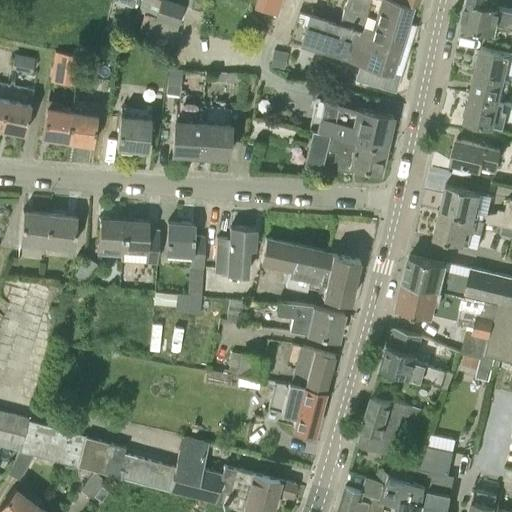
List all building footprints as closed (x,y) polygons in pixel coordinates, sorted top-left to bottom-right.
[(177,27),(184,5),(167,0),(141,0),(137,12),(145,14),(140,33),(171,42),(177,27)] [(345,0),(339,22),(338,22),(308,13),(307,13),(298,10),(288,40),(359,62),(354,77),(386,86),(413,2),(405,0),(345,0)] [(465,0),(461,24),(493,31),(492,37),(511,41),(511,7),(497,5),(497,3),(481,0),(465,0)] [(511,52),(481,46),(476,70),(509,78),(511,78),(511,52)] [(52,68),(77,72),(79,54),(55,50),(52,68)] [(270,65),(282,68),(285,53),(274,50),(270,65)] [(33,57),(14,53),(11,68),(31,72),(33,57)] [(177,97),(182,69),(168,67),(164,95),(177,97)] [(476,70),(470,94),(497,100),(500,87),(506,88),(509,78),(476,70)] [(214,80),(253,83),(254,74),(214,71),(214,80)] [(504,102),(497,100),(470,94),(465,119),(502,128),(506,113),(502,112),(504,102)] [(22,133),(23,133),(29,105),(3,99),(0,113),(0,128),(22,133)] [(339,135),(385,147),(393,115),(354,106),(329,101),(326,114),(320,112),(316,129),(308,127),(308,128),(312,129),(339,135)] [(46,104),(41,137),(42,137),(43,137),(66,140),(70,108),(46,104)] [(198,154),(201,106),(173,104),(173,117),(171,152),(198,154)] [(198,154),(227,156),(228,107),(201,106),(198,154)] [(92,144),(96,112),(70,108),(66,140),(90,144),(92,144)] [(119,112),(116,147),(146,150),(150,115),(119,112)] [(379,172),(385,147),(339,135),(312,129),(304,165),(319,169),(324,147),(335,150),(331,167),(348,170),(349,165),(379,172)] [(456,138),(451,161),(481,168),(483,159),(497,162),(501,148),(456,138)] [(446,183),(439,211),(484,221),(501,225),(505,210),(498,209),(497,212),(484,214),(476,213),(480,196),(481,192),(446,183)] [(511,199),(508,199),(505,210),(501,225),(511,227),(511,199)] [(18,241),(46,244),(48,211),(23,208),(22,208),(18,241)] [(48,211),(46,244),(72,247),(76,214),(75,214),(48,211)] [(478,247),(484,221),(439,211),(433,237),(463,244),(467,244),(478,247)] [(122,256),(124,217),(124,216),(123,215),(123,217),(99,216),(96,254),(122,256)] [(156,261),(157,248),(158,228),(147,227),(148,219),(124,217),(122,256),(144,258),(144,260),(156,261)] [(193,222),(167,221),(166,249),(188,250),(188,262),(201,263),(204,235),(192,235),(193,222)] [(254,226),(229,225),(229,237),(216,236),(214,271),(245,273),(247,246),(253,247),(254,226)] [(511,237),(511,227),(501,225),(499,234),(511,237)] [(349,301),(359,259),(359,258),(265,236),(260,260),(289,266),(285,286),(308,291),(310,280),(321,282),(318,293),(349,301)] [(410,254),(403,282),(440,290),(465,296),(470,276),(447,271),(448,264),(410,254)] [(82,283),(96,263),(86,255),(71,276),(82,283)] [(511,276),(472,267),(470,276),(465,296),(496,304),(511,307),(511,276)] [(460,352),(463,352),(464,353),(480,356),(484,357),(485,354),(487,355),(491,336),(496,304),(465,296),(440,290),(403,282),(397,306),(457,321),(456,327),(465,330),(460,352)] [(175,294),(154,292),(153,306),(175,308),(176,294),(175,294)] [(228,297),(225,321),(239,322),(242,299),(228,297)] [(289,328),(337,339),(343,311),(313,304),(277,300),(275,314),(291,316),(289,328)] [(511,307),(496,304),(491,336),(487,355),(495,356),(511,360),(511,307)] [(421,334),(394,326),(389,344),(387,343),(379,367),(420,381),(447,388),(453,372),(425,363),(428,356),(416,352),(421,334)] [(286,384),(323,392),(334,353),(302,345),(289,381),(287,381),(286,384)] [(236,374),(261,378),(265,356),(239,352),(236,374)] [(478,368),(480,356),(464,353),(461,363),(478,368)] [(480,356),(478,368),(476,376),(489,380),(495,356),(487,355),(485,354),(484,357),(480,356)] [(291,426),(312,432),(323,392),(286,384),(279,412),(294,415),(291,426)] [(357,443),(358,444),(390,454),(403,414),(410,417),(414,406),(372,393),(357,443)] [(0,445),(19,451),(27,421),(28,418),(0,409),(0,445)] [(68,463),(76,433),(27,421),(19,451),(68,463)] [(117,476),(123,451),(125,446),(76,433),(68,463),(117,476)] [(208,441),(181,434),(174,465),(168,489),(213,501),(221,472),(202,467),(208,441)] [(448,511),(452,494),(442,492),(454,452),(424,444),(417,468),(429,471),(425,484),(424,483),(419,511),(448,511)] [(117,476),(168,489),(174,465),(123,451),(117,476)] [(31,459),(17,452),(6,472),(20,479),(31,459)] [(291,496),(295,482),(223,463),(221,472),(213,501),(256,511),(271,511),(274,502),(272,501),(275,492),(291,496)] [(107,480),(94,470),(80,488),(93,498),(107,480)] [(399,508),(398,511),(419,511),(424,483),(388,473),(385,482),(384,482),(376,511),(378,511),(383,511),(385,509),(385,505),(399,508)] [(376,511),(384,482),(367,477),(363,491),(345,485),(336,511),(378,511),(376,511)] [(0,511),(27,511),(36,502),(15,485),(0,505),(0,511)] [(511,511),(511,501),(495,498),(496,494),(472,489),(467,511),(511,511)] [(49,511),(36,502),(27,511),(49,511)]
